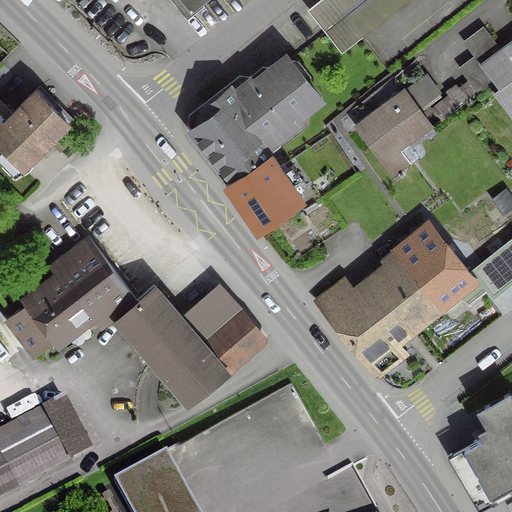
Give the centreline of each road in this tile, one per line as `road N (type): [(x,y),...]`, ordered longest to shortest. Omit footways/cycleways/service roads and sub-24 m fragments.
road 1 (tertiary): [(126,114),(384,428)]
road 2 (residential): [(274,0),(126,114)]
road 3 (residential): [(0,232),(126,114)]
road 4 (tertiary): [(13,0),(126,114)]
road 5 (residential): [(384,428),(511,330)]
